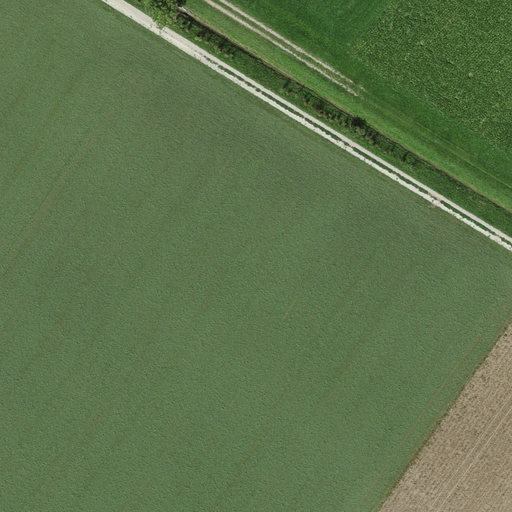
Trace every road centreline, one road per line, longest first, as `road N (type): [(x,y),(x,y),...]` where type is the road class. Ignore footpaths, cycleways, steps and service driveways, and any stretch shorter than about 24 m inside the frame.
road 1 (track): [(511,245),(109,0)]
road 2 (track): [(213,0),(361,93)]
